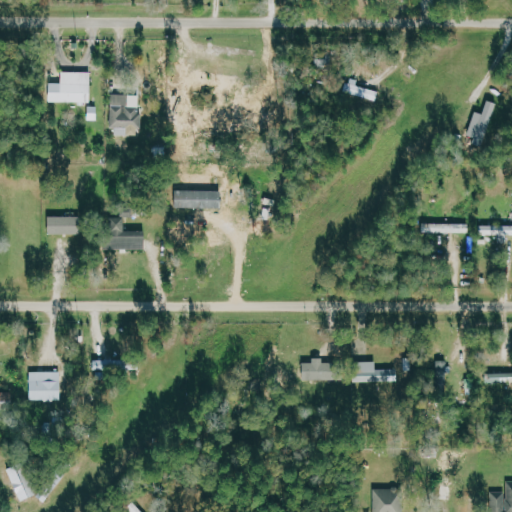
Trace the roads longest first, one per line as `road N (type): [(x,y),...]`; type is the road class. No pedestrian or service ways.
road 1 (residential): [(175,27),(511,25)]
road 2 (residential): [(0,311),(271,312)]
road 3 (residential): [(271,312),(511,311)]
road 4 (residential): [(0,26),(175,27)]
